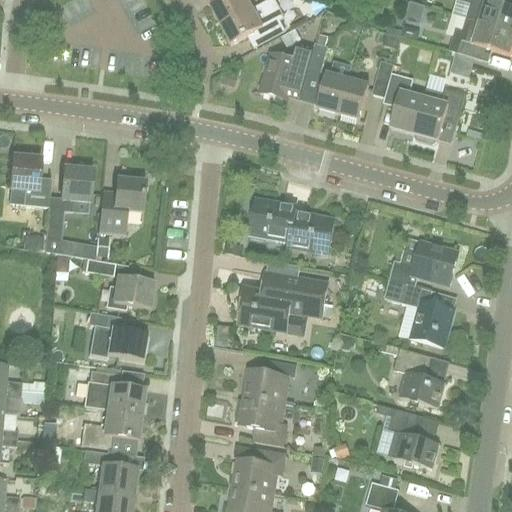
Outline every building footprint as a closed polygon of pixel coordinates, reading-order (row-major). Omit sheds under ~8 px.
[(230,0),(210,11),(221,30),(253,13),(247,2),(251,0),(230,0)] [(479,26),(479,25),(511,35),(511,12),(498,8),(499,0),(466,0),(465,5),(470,7),(466,22),(479,26)] [(253,13),(221,30),(231,50),(257,36),(262,47),(283,36),(273,16),(259,24),(253,13)] [(455,31),(450,49),(459,52),(457,57),(480,64),(484,51),(509,59),(511,50),(511,35),(479,25),(479,26),(466,22),(462,33),(455,31)] [(315,47),(313,56),(306,79),(319,83),(328,50),(326,50),(328,40),(320,38),(317,47),(315,47)] [(299,104),(306,79),(313,56),(300,52),(297,64),(270,57),(259,96),(287,104),(288,101),(299,104)] [(372,98),(385,102),(391,77),(394,68),(381,65),(372,98)] [(429,87),(444,91),(448,78),(432,75),(429,87)] [(317,111),(338,117),(348,83),(326,77),(317,111)] [(391,132),(414,138),(424,101),(409,98),(413,83),(391,77),(385,102),(384,102),(398,106),(391,132)] [(369,89),(348,83),(338,117),(360,123),(369,89)] [(436,144),(438,144),(445,119),(458,122),(465,97),(443,91),(442,96),(427,92),(424,102),(424,101),(414,138),(415,138),(415,140),(417,143),(432,147),(435,146),(436,144)] [(9,207),(47,210),(48,207),(49,207),(51,182),(39,181),(40,162),(13,160),(9,207)] [(47,210),(45,231),(44,244),(59,245),(62,214),(73,215),(74,205),(88,207),(91,175),(63,172),(60,209),(49,207),(48,207),(47,210)] [(125,240),(127,216),(141,217),(143,186),(116,184),(115,198),(101,197),(98,238),(125,240)] [(265,241),(290,245),(295,212),(256,206),(252,233),(261,234),(265,241)] [(295,212),(290,245),(289,251),(312,255),(320,250),(329,251),(334,224),(295,218),(296,212),(295,212)] [(451,288),(459,258),(421,248),(415,270),(395,264),(390,284),(416,291),(419,279),(451,288)] [(112,280),(114,268),(87,263),(84,275),(112,280)] [(263,291),(245,288),(239,328),(287,336),(290,315),(323,320),(329,283),(327,282),(327,285),(295,280),(297,268),(271,264),(269,273),(266,273),(263,291)] [(149,313),(153,286),(116,280),(114,291),(109,290),(106,311),(125,314),(126,309),(149,313)] [(390,284),(385,303),(421,313),(412,344),(442,352),(453,313),(430,307),(433,296),(416,291),(390,284)] [(148,339),(132,336),(134,324),(89,315),(87,328),(111,333),(106,359),(143,366),(148,339)] [(289,323),(288,336),(307,338),(309,325),(289,323)] [(382,355),(398,360),(394,374),(407,377),(400,401),(439,412),(446,387),(425,381),(431,361),(400,352),(384,348),(382,355)] [(248,373),(244,402),(285,408),(290,381),(295,381),(297,369),(266,364),(264,376),(248,373)] [(0,368),(0,393),(22,395),(22,394),(22,386),(6,385),(7,369),(0,368)] [(88,387),(84,412),(107,415),(107,416),(140,421),(144,395),(118,392),(120,379),(90,375),(89,388),(88,387)] [(22,395),(0,393),(0,417),(3,418),(4,404),(21,405),(22,395)] [(22,395),(21,405),(46,408),(47,396),(22,394),(22,395)] [(244,402),(242,414),(238,416),(236,424),(240,427),(239,431),(255,433),(253,445),(283,450),(285,437),(281,436),(285,408),(244,402)] [(433,473),(440,447),(419,442),(425,421),(394,412),(389,434),(401,437),(394,462),(433,473)] [(137,445),(140,421),(107,416),(105,430),(84,427),(81,450),(110,454),(112,441),(137,445)] [(3,418),(0,417),(0,442),(17,444),(18,435),(15,434),(2,433),(3,418)] [(16,452),(17,444),(0,442),(0,453),(0,450),(16,452)] [(238,462),(233,492),(274,498),(278,470),(285,471),(287,458),(256,453),(254,465),(238,462)] [(101,469),(98,494),(98,496),(134,501),(137,475),(117,472),(119,459),(85,455),(84,467),(101,469)] [(0,483),(0,508),(20,510),(21,502),(4,501),(6,484),(0,483)] [(380,511),(395,511),(401,494),(373,486),(367,508),(380,511)] [(132,511),(134,501),(98,496),(98,494),(83,492),(81,505),(96,507),(95,511),(132,511)] [(271,511),(274,498),(233,492),(229,511),(271,511)]
